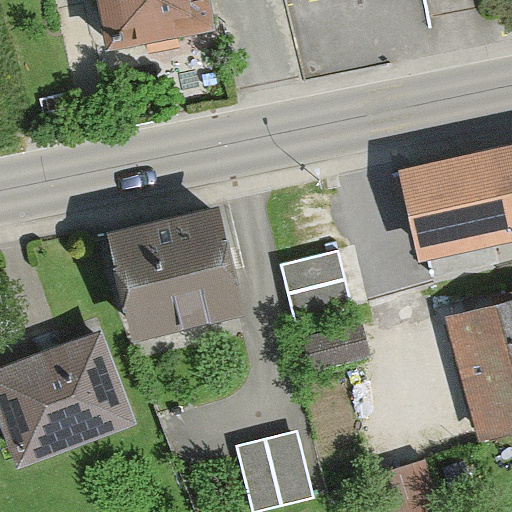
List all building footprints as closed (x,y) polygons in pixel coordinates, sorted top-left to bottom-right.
[(97,0),(109,58),(215,38),(207,0),(97,0)] [(511,150),(403,177),(424,269),(511,248),(511,150)] [(217,216),(107,240),(131,346),(240,321),(217,216)] [(278,261),(291,321),(347,310),(335,249),(278,261)] [(511,438),(511,296),(511,297),(511,298),(511,304),(444,323),(478,448),(511,438)] [(314,376),(371,361),(363,330),(306,344),(314,376)] [(102,340),(0,377),(0,426),(17,473),(135,430),(102,340)] [(282,447),(230,466),(247,511),(273,511),(301,502),(282,447)] [(444,511),(430,466),(380,481),(389,511),(444,511)]
